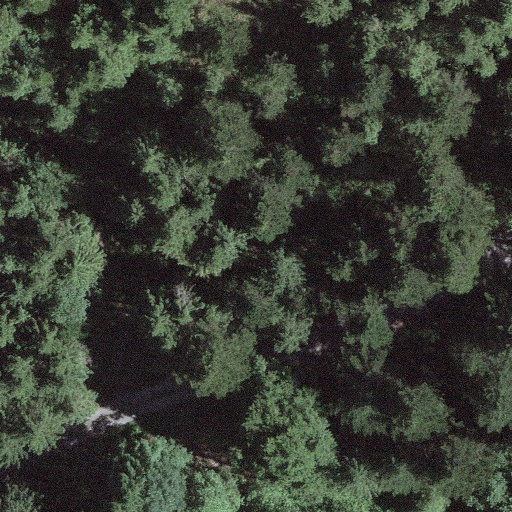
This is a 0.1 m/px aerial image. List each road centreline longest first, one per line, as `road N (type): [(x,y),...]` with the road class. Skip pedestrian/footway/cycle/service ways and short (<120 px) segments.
road 1 (track): [(511,263),(0,463)]
road 2 (track): [(0,110),(91,192),(108,242),(116,345),(95,424)]
